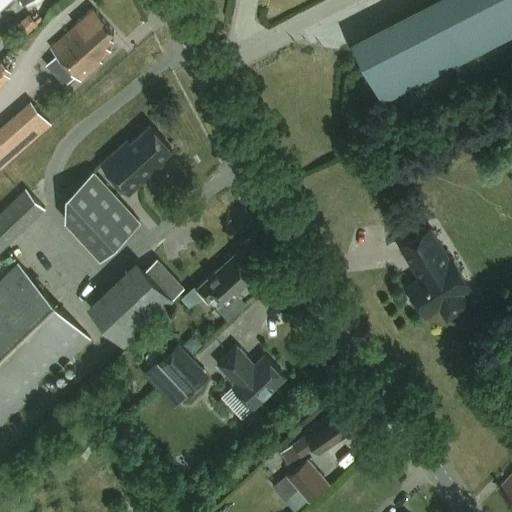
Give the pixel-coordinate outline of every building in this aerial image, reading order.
[(511,0),(440,0),(355,43),(382,97),(511,31),(511,0)] [(109,35),(114,31),(93,8),(74,25),(76,26),(52,48),(81,80),(100,63),(98,61),(109,50),(106,46),(113,40),(109,35)] [(0,61),(0,86),(12,75),(0,61)] [(0,168),(53,125),(32,99),(0,125),(0,168)] [(102,163),(123,187),(131,180),(136,186),(155,169),(152,166),(171,149),(149,125),(130,143),(127,140),(102,163)] [(66,218),(101,257),(139,222),(93,171),(67,196),(66,218)] [(27,189),(0,214),(0,252),(45,209),(27,189)] [(408,288),(411,293),(409,300),(414,307),(420,309),(424,316),(440,306),(447,318),(464,308),(457,296),(470,288),(452,258),(448,261),(429,231),(402,247),(422,280),(408,288)] [(195,287),(182,299),(190,308),(203,297),(208,303),(215,297),(219,302),(232,290),(235,294),(257,274),(238,254),(220,271),(218,269),(197,289),(195,287)] [(87,307),(125,348),(185,289),(158,260),(146,270),(138,261),(87,307)] [(0,281),(0,428),(92,340),(18,264),(0,281)] [(158,363),(188,395),(209,374),(179,342),(158,363)] [(236,385),(233,387),(254,409),(286,378),(265,356),(255,365),(237,346),(218,365),(236,385)] [(307,433),(292,444),(300,456),(316,445),(319,450),(326,446),(327,448),(334,443),(333,441),(348,431),(335,411),(306,431),(307,433)] [(287,474),(273,486),(295,511),(308,500),(309,501),(330,483),(308,458),(288,475),(287,474)] [(511,474),(497,489),(511,503),(511,474)]
